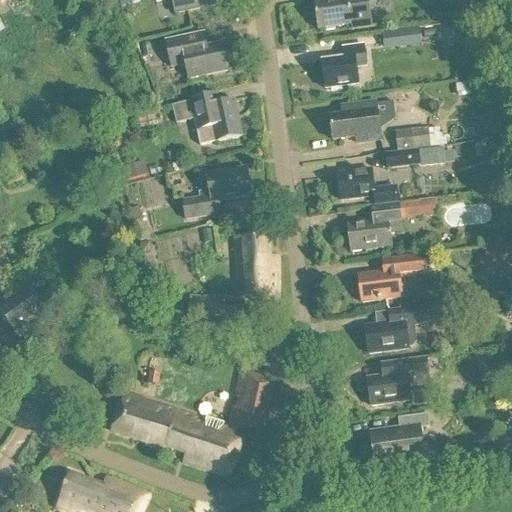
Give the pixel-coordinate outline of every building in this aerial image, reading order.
[(119,0),(123,9),(142,2),(141,0),(119,0)] [(155,0),(157,6),(173,2),(176,15),(215,8),(213,0),(155,0)] [(336,0),(337,2),(314,5),(318,32),(351,27),(352,34),(372,31),(368,0),(336,0)] [(488,13),(486,1),(473,4),(476,16),(488,13)] [(420,29),(382,35),(385,52),(423,47),(420,29)] [(206,49),(203,36),(167,43),(172,70),(186,68),(188,81),(229,73),(223,45),(206,49)] [(366,68),(364,48),(343,50),(344,60),(322,64),(326,91),(359,87),(356,70),(366,68)] [(218,95),(198,99),(173,105),(177,124),(194,120),(200,148),(242,139),(235,102),(221,105),(218,95)] [(381,143),(377,104),(346,108),(347,117),(330,119),(333,143),(356,140),(357,146),(381,143)] [(428,131),(396,134),(398,154),(430,150),(428,131)] [(442,150),(384,157),(386,173),(444,167),(442,150)] [(144,169),(125,174),(128,187),(148,181),(144,169)] [(198,195),(199,201),(183,203),(186,222),(221,216),(219,203),(251,198),(246,170),(206,176),(209,193),(198,195)] [(374,192),(371,172),(337,176),(341,203),(375,199),(377,207),(399,205),(397,189),(374,192)] [(18,173),(5,177),(8,187),(21,182),(18,173)] [(147,209),(173,199),(164,177),(138,187),(147,209)] [(127,197),(140,245),(152,241),(146,222),(142,223),(134,194),(127,197)] [(391,249),(390,237),(404,236),(402,221),(436,216),(435,203),(372,211),(373,223),(348,226),(351,254),(391,249)] [(269,259),(268,238),(235,241),(240,301),(278,300),(278,259),(269,259)] [(485,250),(488,266),(511,262),(509,246),(485,250)] [(402,300),(399,280),(427,276),(425,256),(382,262),(384,274),(358,277),(362,305),(402,300)] [(0,309),(0,316),(22,348),(54,325),(28,290),(0,309)] [(189,305),(189,324),(239,327),(240,310),(213,307),(214,301),(190,298),(189,305)] [(369,357),(408,351),(413,351),(417,346),(415,330),(421,329),(420,326),(428,325),(426,308),(389,313),(390,325),(365,329),(369,357)] [(437,386),(432,387),(429,360),(391,365),(393,377),(368,381),(371,409),(412,403),(413,407),(442,404),(441,390),(437,386)] [(149,374),(148,386),(158,388),(160,376),(149,374)] [(263,436),(276,382),(241,374),(228,428),(263,436)] [(244,435),(124,396),(112,432),(147,445),(146,447),(164,454),(166,449),(186,456),(183,464),(230,480),(244,435)] [(371,437),(375,471),(424,464),(420,431),(430,430),(428,417),(398,421),(400,433),(371,437)] [(104,492),(74,481),(62,511),(145,511),(150,498),(108,483),(104,492)]
